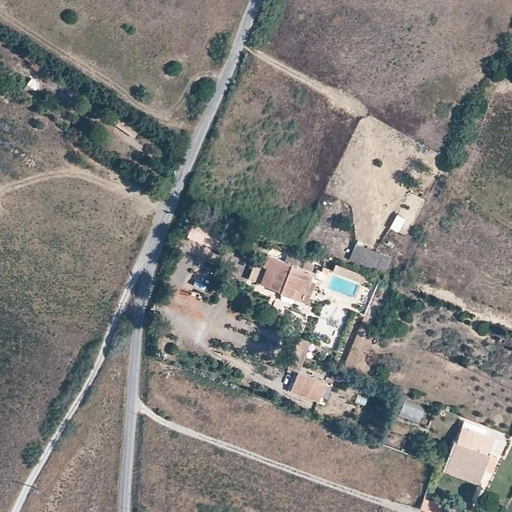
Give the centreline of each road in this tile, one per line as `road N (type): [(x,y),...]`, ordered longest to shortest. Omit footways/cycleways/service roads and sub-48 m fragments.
road 1 (unclassified): [(125,511),(140,304),(201,131),(260,0)]
road 2 (track): [(15,511),(155,249)]
road 3 (track): [(133,406),(408,511)]
